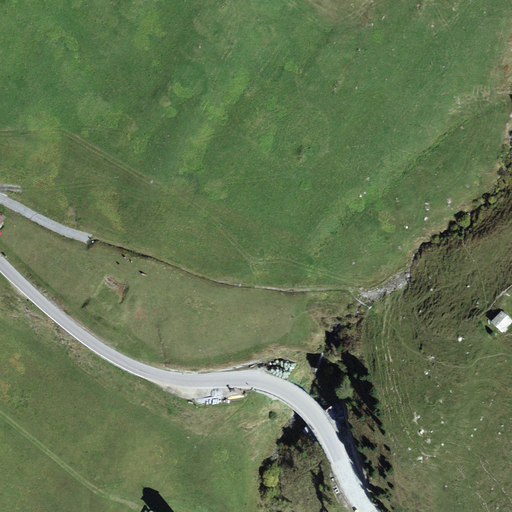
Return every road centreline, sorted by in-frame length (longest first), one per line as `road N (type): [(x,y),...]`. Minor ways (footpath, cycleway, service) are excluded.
road 1 (tertiary): [(0,261),(96,345),(138,369),(264,382),(289,393),(320,425),(367,511)]
road 2 (track): [(179,511),(88,485),(0,412)]
